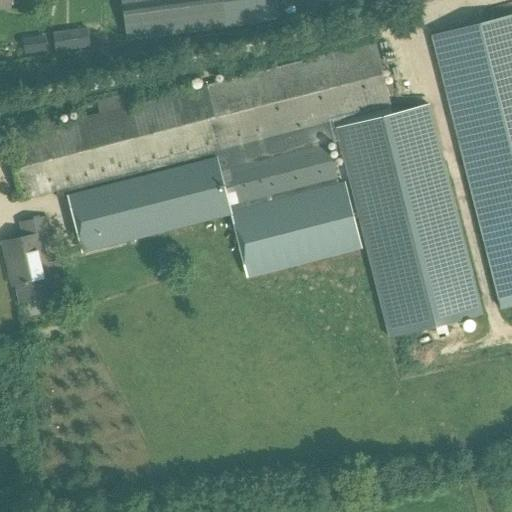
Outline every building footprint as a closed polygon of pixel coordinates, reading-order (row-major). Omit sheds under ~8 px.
[(0,0),(0,7),(9,10),(11,0),(0,0)] [(225,0),(121,0),(127,40),(229,27),(225,0)] [(511,14),(431,35),(500,309),(511,306),(511,14)] [(88,26),(52,31),(55,48),(91,43),(88,26)] [(43,37),(23,39),(25,53),(45,50),(43,37)] [(53,112),(1,124),(20,201),(56,191),(60,210),(71,207),(146,188),(143,176),(333,128),(331,121),(392,106),(376,44),(132,105),(129,93),(96,101),(99,113),(56,124),(53,112)] [(336,128),(389,337),(482,314),(428,104),(336,128)] [(328,144),(220,171),(229,205),(231,211),(228,212),(247,280),(363,248),(345,181),(337,183),(328,144)] [(43,242),(52,240),(47,217),(21,223),(25,238),(3,242),(9,270),(13,269),(21,302),(54,294),(43,242)]
